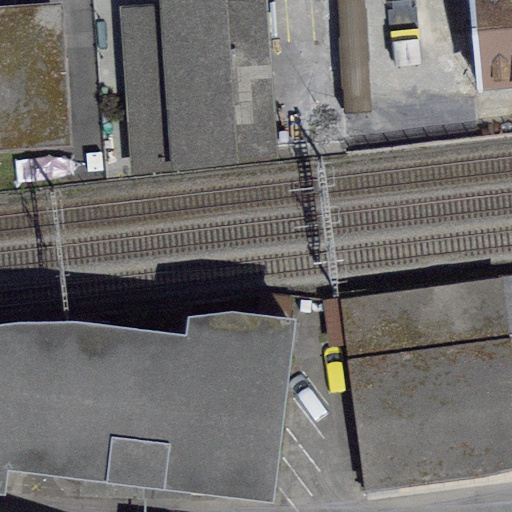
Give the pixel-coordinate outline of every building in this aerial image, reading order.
[(168,10),(133,13),(145,164),(265,154),(264,148),(345,141),(341,88),(341,84),(261,90),(254,4),(221,6),(220,0),(206,0),(167,3),(168,10)] [(511,74),(511,0),(333,0),(341,84),(341,88),(511,74)] [(0,142),(63,138),(54,11),(0,15),(0,142)] [(511,273),(497,275),(502,322),(504,335),(511,334),(511,273)] [(502,322),(497,275),(329,298),(334,343),(353,342),(502,322)] [(5,461),(270,494),(288,348),(285,348),(289,320),(232,314),(191,316),(189,337),(74,323),(18,322),(0,324),(0,485),(2,486),(5,461)] [(502,322),(353,342),(371,481),(511,462),(511,395),(504,335),(502,322)]
